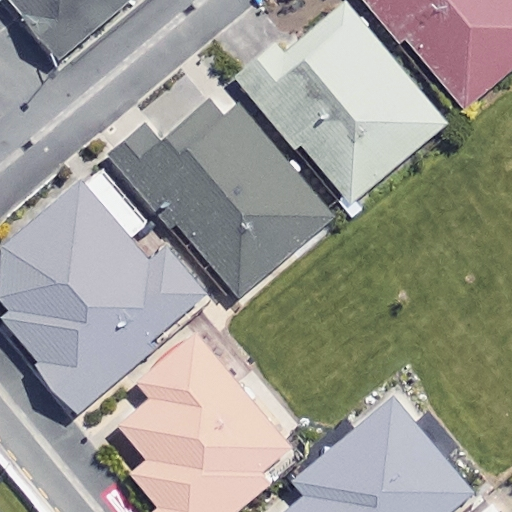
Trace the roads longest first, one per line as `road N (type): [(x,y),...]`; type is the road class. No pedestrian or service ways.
road 1 (residential): [(0,168),(199,0)]
road 2 (residential): [(100,511),(0,389)]
